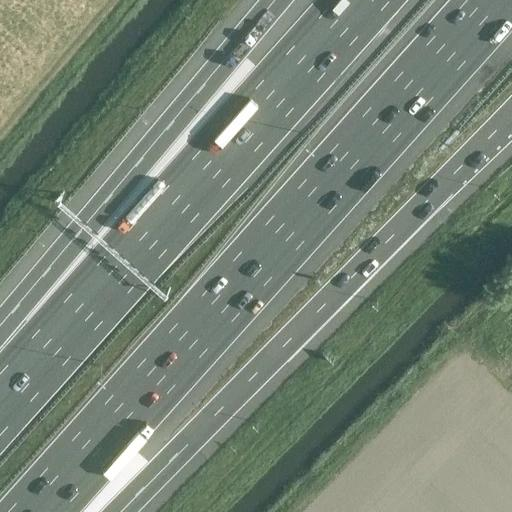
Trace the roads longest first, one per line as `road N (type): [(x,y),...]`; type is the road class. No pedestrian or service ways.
road 1 (motorway): [(35,511),(497,0)]
road 2 (motorway): [(106,511),(158,472),(511,112)]
road 3 (motorway): [(359,0),(0,406)]
road 4 (motorway): [(275,0),(233,49),(0,406)]
